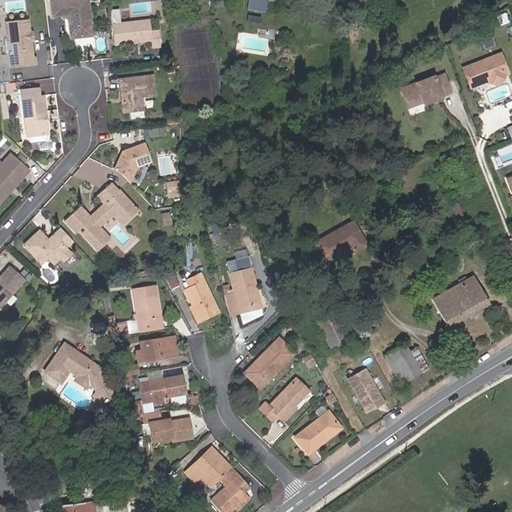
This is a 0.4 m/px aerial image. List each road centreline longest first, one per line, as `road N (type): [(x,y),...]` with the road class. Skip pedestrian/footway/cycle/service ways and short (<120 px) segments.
road 1 (secondary): [(305,498),(511,357)]
road 2 (residential): [(80,84),(84,145),(0,239)]
road 3 (residential): [(212,369),(235,421),(305,498)]
